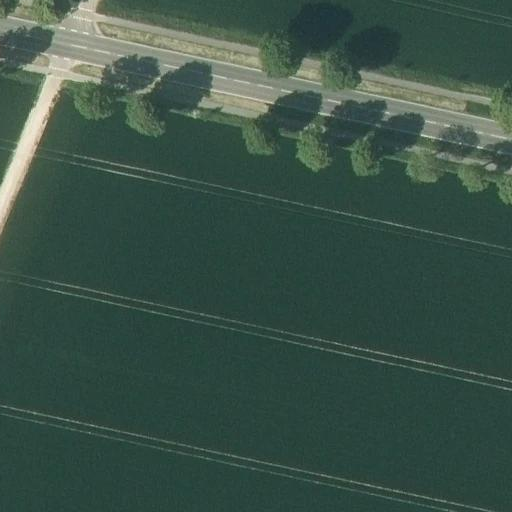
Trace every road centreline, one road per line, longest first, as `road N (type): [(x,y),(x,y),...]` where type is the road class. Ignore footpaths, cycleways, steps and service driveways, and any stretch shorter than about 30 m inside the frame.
road 1 (secondary): [(0,29),(511,147)]
road 2 (track): [(90,0),(0,207)]
